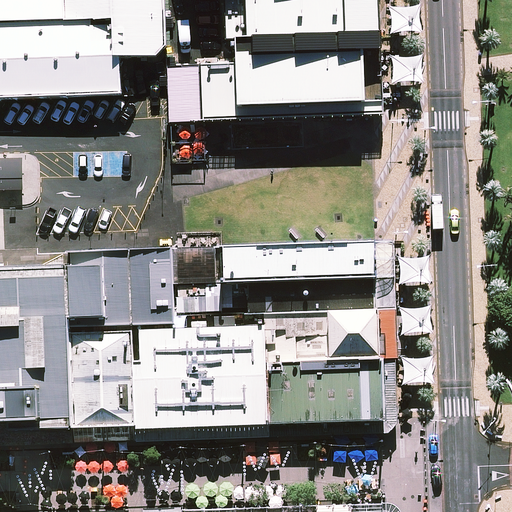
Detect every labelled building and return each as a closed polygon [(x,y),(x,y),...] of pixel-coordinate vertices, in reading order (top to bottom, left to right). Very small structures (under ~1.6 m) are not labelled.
[(0,0),(0,99),(123,95),(122,57),(159,57),(168,46),(166,0),(0,0)] [(365,0),(226,0),(228,41),(367,37),(365,0)] [(355,56),(199,60),(200,108),(356,104),(355,56)] [(0,190),(24,190),(23,159),(0,159),(0,190)] [(254,314),(400,310),(398,245),(231,249),(232,285),(253,284),(254,314)] [(136,328),(178,328),(174,252),(0,257),(0,429),(78,426),(75,336),(74,325),(108,323),(108,328),(136,328)] [(385,314),(271,317),(272,361),(387,358),(385,314)] [(136,334),(140,423),(264,418),(261,320),(178,328),(136,328),(136,334)] [(136,334),(75,336),(78,426),(140,423),(136,334)] [(379,359),(267,362),(269,421),(380,418),(379,359)]
